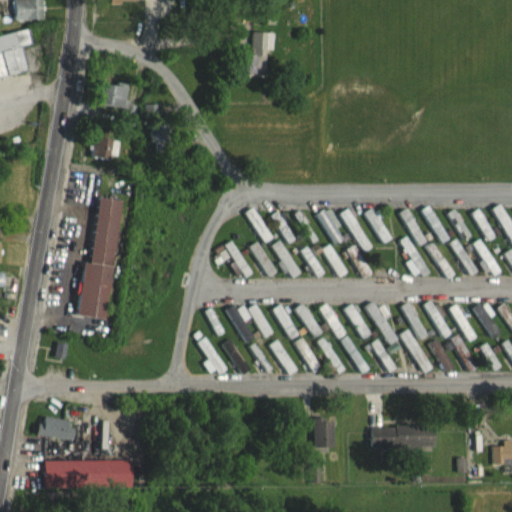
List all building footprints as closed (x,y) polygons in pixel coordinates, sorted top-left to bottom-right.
[(156,0),(107,0),(107,11),(135,11),(135,5),(157,5),(156,0)] [(11,8),(11,29),(40,28),(39,7),(11,8)] [(0,85),(24,80),(18,55),(29,53),(26,38),(0,43),(0,85)] [(263,59),(270,59),(271,42),(250,41),(249,65),(238,64),(237,84),(262,85),(263,59)] [(101,93),(98,113),(122,117),(119,133),(131,135),(135,113),(122,111),(125,93),(113,91),(113,95),(101,93)] [(142,113),(142,126),(157,126),(157,113),(142,113)] [(147,151),(154,151),(154,158),(162,159),(162,134),(148,133),(147,151)] [(116,149),(91,147),(90,166),(114,168),(116,149)] [(101,328),(116,209),(95,206),(86,272),(79,271),(72,324),(101,328)] [(511,255),(511,241),(496,213),(488,217),(510,257),(511,255)] [(438,252),(445,247),(423,214),(416,219),(438,252)] [(338,221),(357,262),(367,257),(355,232),(357,231),(349,215),(338,221)] [(268,247),(249,216),(241,222),(260,252),(268,247)] [(312,224),(332,254),(340,248),(333,237),(337,234),(325,216),(312,224)] [(362,220),(377,253),(385,249),(370,216),(362,220)] [(468,221),(482,251),(490,247),(476,217),(468,221)] [(395,222),(415,255),(422,251),(402,218),(395,222)] [(443,222),(459,250),(466,245),(450,218),(443,222)] [(268,226),(284,253),(291,248),(282,233),(286,231),(279,219),(268,226)] [(396,249),(406,269),(402,271),(410,287),(423,281),(405,245),(396,249)] [(464,285),(472,281),(453,247),(445,252),(464,285)] [(286,289),(296,282),(276,249),(267,255),(277,270),(275,272),(286,289)] [(245,256),(264,287),(272,281),(254,250),(245,256)] [(443,288),(450,283),(428,251),(421,256),(443,288)] [(342,282),(327,253),(318,257),(334,286),(342,282)] [(367,283),(351,254),(341,259),(357,288),(367,283)] [(320,282),(303,255),(296,260),(313,286),(320,282)] [(501,261),(511,283),(511,265),(508,258),(501,261)] [(380,314),(373,317),(369,310),(361,314),(384,354),(393,348),(381,327),(386,325),(380,314)] [(422,314),(437,347),(447,343),(432,310),(422,314)] [(489,347),(497,341),(486,326),(489,324),(479,310),(469,318),(489,347)] [(397,315),(416,349),(423,345),(404,311),(397,315)] [(319,342),(298,312),(290,318),(311,347),(319,342)] [(342,343),(322,312),(314,318),(334,348),(342,343)] [(340,317),(358,348),(367,343),(348,312),(340,317)] [(511,342),(511,329),(500,312),(493,317),(511,343),(511,342)] [(260,347),(268,342),(252,313),(243,318),(260,347)] [(293,345),(278,313),(269,317),(284,349),(293,345)] [(242,352),(250,347),(240,330),(247,326),(239,315),(233,319),(229,314),(222,319),(242,352)] [(428,377),(404,338),(396,343),(419,382),(428,377)] [(471,377),(456,343),(446,347),(462,382),(471,377)] [(211,385),(222,379),(201,345),(193,351),(204,369),(201,370),(211,385)] [(312,350),(333,382),(340,378),(319,345),(312,350)] [(290,352),(308,381),(316,376),(299,346),(290,352)] [(219,352),(237,384),(246,379),(227,347),(219,352)] [(450,376),(434,347),(425,353),(441,381),(450,376)] [(383,382),(390,378),(374,348),(366,352),(383,382)] [(285,384),(292,379),(273,349),(265,354),(285,384)] [(498,352),(511,378),(511,362),(505,349),(498,352)] [(62,368),(63,352),(53,351),(51,367),(62,368)] [(488,380),(496,376),(482,351),(475,356),(488,380)] [(268,378),(251,352),(245,356),(262,382),(268,378)] [(69,448),(70,437),(64,437),(65,428),(40,426),(40,433),(34,433),(33,445),(69,448)] [(330,456),(329,431),(320,431),(320,427),(309,427),(309,457),(330,456)] [(431,455),(430,434),(365,436),(366,456),(431,455)] [(127,496),(127,469),(40,470),(40,497),(127,496)]
